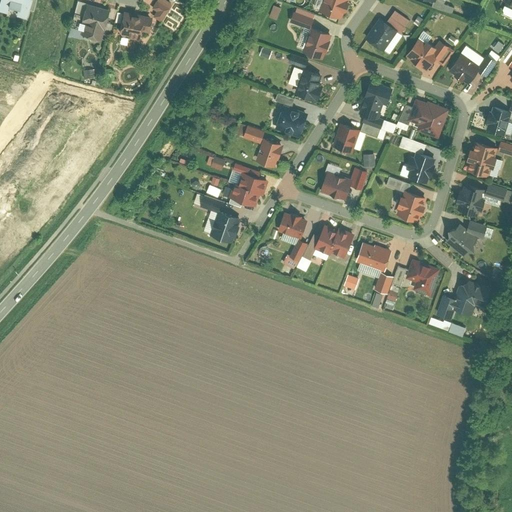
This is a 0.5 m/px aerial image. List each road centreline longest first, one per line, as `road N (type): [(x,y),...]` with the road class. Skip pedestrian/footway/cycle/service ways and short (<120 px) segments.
road 1 (residential): [(359,62),(462,106),(429,227),(418,235),(395,231),(281,191)]
road 2 (secondary): [(0,314),(132,150),(227,0)]
road 3 (track): [(486,353),(234,262)]
road 4 (track): [(80,204),(234,262)]
road 5 (residential): [(281,191),(359,62)]
